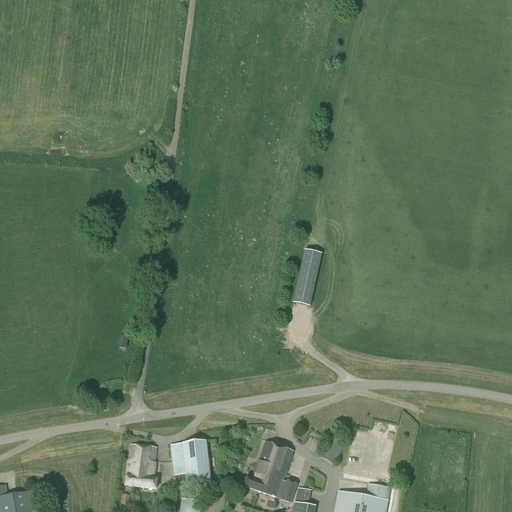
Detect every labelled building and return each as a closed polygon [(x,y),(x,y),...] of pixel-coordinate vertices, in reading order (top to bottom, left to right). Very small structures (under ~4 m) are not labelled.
[(310,307),(322,254),(304,250),(292,303),(310,307)] [(126,350),(128,338),(120,337),(119,349),(126,350)] [(332,466),(345,445),(332,437),(320,458),(332,466)] [(186,486),(211,483),(206,442),(181,445),(186,486)] [(282,485),(293,453),(265,443),(252,482),(247,480),(244,489),(277,500),(290,505),(296,486),(287,483),(286,487),(282,485)] [(156,491),(157,481),(154,481),(155,464),(157,449),(130,446),(127,477),(126,477),(125,487),(156,491)] [(0,511),(40,511),(37,491),(8,496),(6,486),(0,486),(0,511)] [(386,511),(390,490),(368,486),(366,498),(338,493),(334,511),(386,511)] [(130,497),(122,495),(120,504),(128,506),(130,497)] [(200,511),(201,502),(182,499),(179,511),(200,511)] [(314,511),(316,507),(294,503),(292,511),(314,511)]
